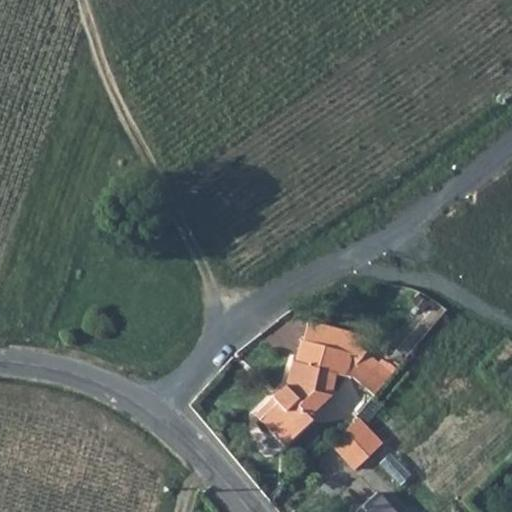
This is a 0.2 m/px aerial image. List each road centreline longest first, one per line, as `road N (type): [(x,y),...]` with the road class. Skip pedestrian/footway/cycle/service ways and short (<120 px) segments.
road 1 (track): [(233,334),(196,243),(143,155),(78,0)]
road 2 (tertiary): [(249,511),(153,410),(92,380),(0,361)]
road 3 (track): [(329,276),(357,268),(424,272),(511,322)]
